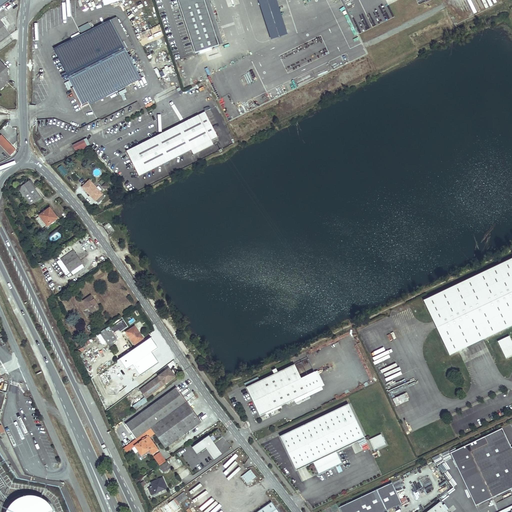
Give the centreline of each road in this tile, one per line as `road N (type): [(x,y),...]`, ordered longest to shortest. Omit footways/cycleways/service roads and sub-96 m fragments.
road 1 (unclassified): [(296,511),(81,212),(22,157)]
road 2 (primary): [(135,511),(0,226)]
road 3 (unclassified): [(0,314),(87,511)]
road 4 (primary): [(0,262),(76,423)]
road 5 (unclassified): [(22,157),(26,0)]
